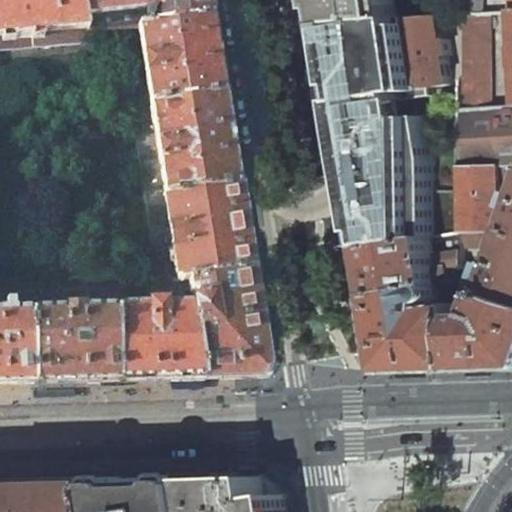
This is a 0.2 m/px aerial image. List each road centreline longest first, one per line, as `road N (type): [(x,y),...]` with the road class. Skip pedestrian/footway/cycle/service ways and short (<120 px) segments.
road 1 (secondary): [(278,0),(352,511)]
road 2 (residential): [(243,0),(276,196),(307,212),(334,206),(349,181),(319,0)]
road 3 (secondary): [(0,460),(308,449)]
road 4 (secondary): [(308,449),(511,434)]
